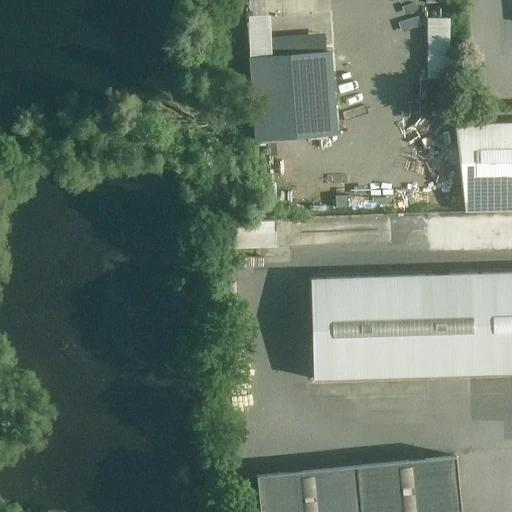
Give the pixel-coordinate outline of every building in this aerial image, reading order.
[(450,77),(450,17),(427,17),(427,77),(450,77)] [(336,52),(255,58),(260,137),(341,132),(336,52)] [(511,131),(464,133),(467,210),(511,208),(511,131)] [(323,227),(324,242),(379,241),(378,215),(304,217),(304,227),(323,227)] [(511,274),(310,283),(314,385),(511,378),(511,274)] [(464,511),(459,463),(255,482),(258,511),(464,511)]
